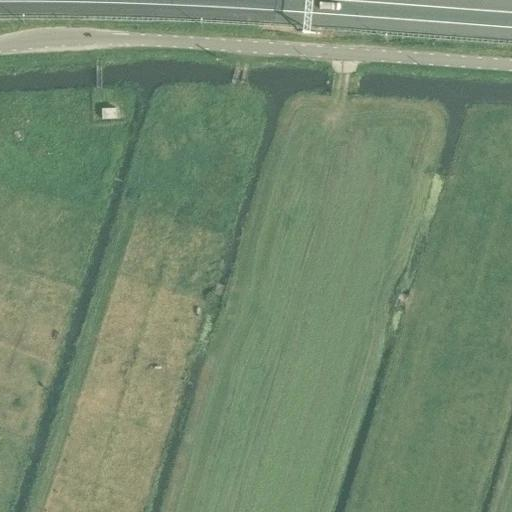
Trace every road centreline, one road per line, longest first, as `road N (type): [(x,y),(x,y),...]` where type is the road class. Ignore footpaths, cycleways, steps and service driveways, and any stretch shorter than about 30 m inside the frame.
road 1 (unclassified): [(511,64),(121,39),(0,46)]
road 2 (trunk): [(209,0),(511,20)]
